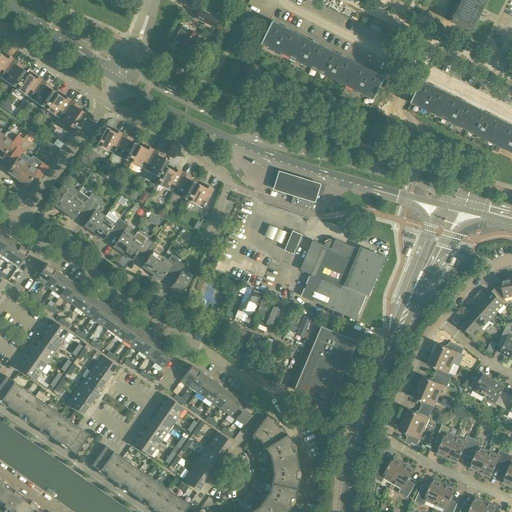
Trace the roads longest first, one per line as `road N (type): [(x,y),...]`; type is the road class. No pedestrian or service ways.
road 1 (secondary): [(457,195),(247,129),(127,65)]
road 2 (secondary): [(118,81),(238,147),(441,207)]
road 3 (residential): [(511,500),(379,439),(437,317)]
road 4 (residential): [(298,511),(307,471),(289,416),(191,341)]
road 5 (tertiary): [(344,511),(359,420),(391,340)]
road 6 (residential): [(191,341),(46,241)]
road 7 (residential): [(496,72),(343,0)]
road 8 (residential): [(228,185),(224,173),(172,137),(107,102)]
road 9 (residential): [(19,222),(107,102)]
road 10 (tertiary): [(391,340),(439,263),(458,212)]
road 11 (tertiary): [(441,207),(391,340)]
road 12 (secondary): [(2,0),(118,81)]
road 13 (residential): [(107,102),(0,27)]
